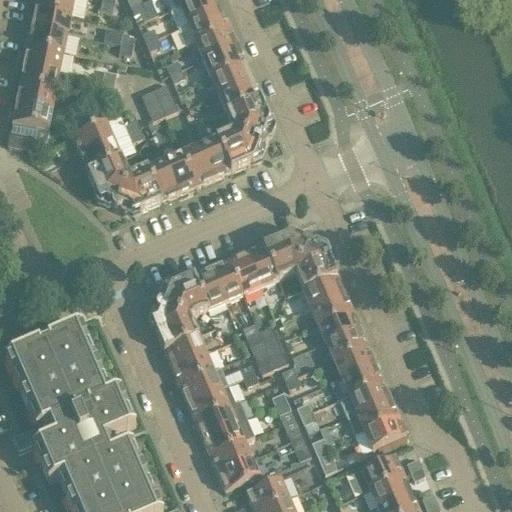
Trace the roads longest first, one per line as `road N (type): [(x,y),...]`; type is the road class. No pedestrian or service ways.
road 1 (residential): [(485,511),(457,452),(426,437),(317,184)]
road 2 (secondary): [(385,154),(511,445)]
road 3 (residential): [(212,511),(106,273)]
road 4 (secondary): [(511,377),(409,143)]
road 5 (residential): [(317,184),(106,273)]
road 6 (residential): [(317,184),(235,0)]
road 7 (secondary): [(317,0),(385,154)]
road 8 (secondary): [(409,143),(348,0)]
road 9 (residential): [(51,298),(0,184)]
